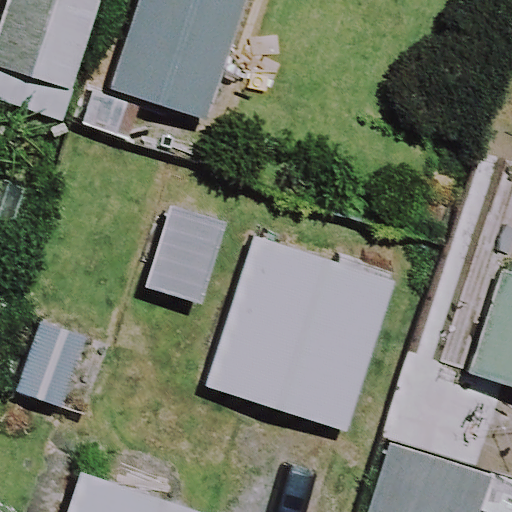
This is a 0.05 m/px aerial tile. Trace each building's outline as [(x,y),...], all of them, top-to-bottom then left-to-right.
[(238,0),(136,0),(106,87),(197,119),(238,0)] [(391,282),(256,234),(202,386),(337,434),(391,282)] [(511,272),(505,270),(466,376),(511,392),(511,272)] [(100,355),(26,327),(1,396),(75,423),(100,355)] [(511,511),(511,480),(387,441),(364,511),(511,511)] [(177,511),(76,477),(63,511),(177,511)]
